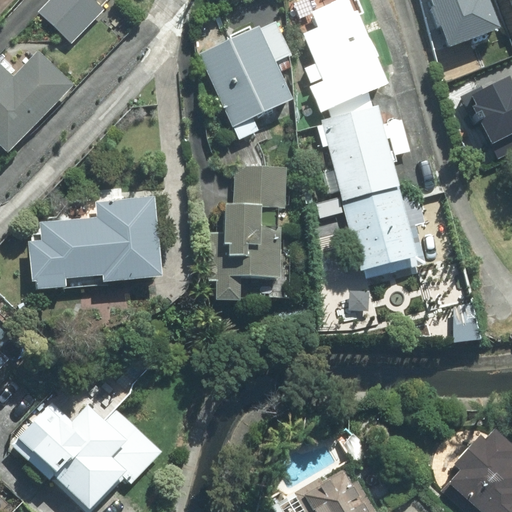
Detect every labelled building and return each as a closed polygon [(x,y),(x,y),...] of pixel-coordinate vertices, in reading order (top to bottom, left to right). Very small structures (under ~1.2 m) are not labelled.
[(109,11),(98,0),(53,0),(41,12),(74,46),(109,11)] [(511,37),(511,12),(506,0),(462,0),(465,4),(424,23),(445,68),(511,37)] [(378,91),(341,3),(301,19),(309,36),(293,43),(313,91),(301,96),(311,119),(378,91)] [(287,66),(266,21),(218,43),(223,54),(191,69),(223,137),(279,111),(263,77),(287,66)] [(15,80),(0,64),(0,152),(4,156),(78,85),(45,52),(15,80)] [(511,61),(499,67),(507,85),(462,105),(487,158),(511,146),(511,61)] [(407,258),(368,115),(308,132),(347,274),(407,258)] [(394,124),(376,129),(387,161),(404,155),(394,124)] [(203,301),(278,304),(283,173),(233,171),(232,207),(207,206),(203,301)] [(165,274),(157,195),(97,201),(99,216),(32,223),(39,286),(165,274)] [(51,408),(21,441),(93,506),(130,466),(139,474),(163,448),(120,408),(110,419),(90,401),(69,424),(51,408)] [(511,511),(511,466),(481,440),(433,495),(453,511),(511,511)] [(266,511),(376,511),(374,508),(395,498),(370,451),(312,482),(321,498),(297,511),(288,495),(264,508),(266,511)]
